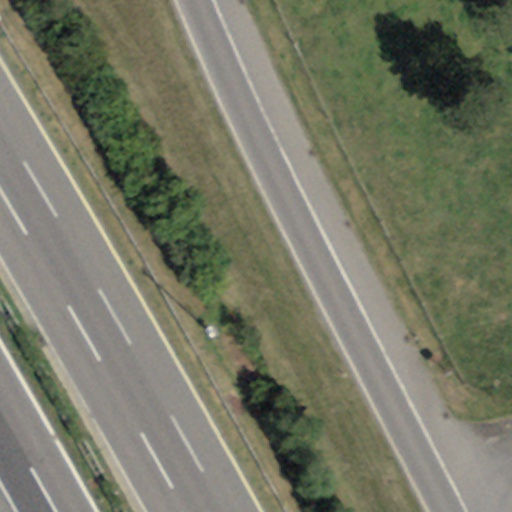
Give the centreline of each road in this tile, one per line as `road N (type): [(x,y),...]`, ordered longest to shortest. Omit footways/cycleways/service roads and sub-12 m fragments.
road 1 (motorway): [(446,511),(247,124),(195,0)]
road 2 (motorway): [(199,511),(0,172)]
